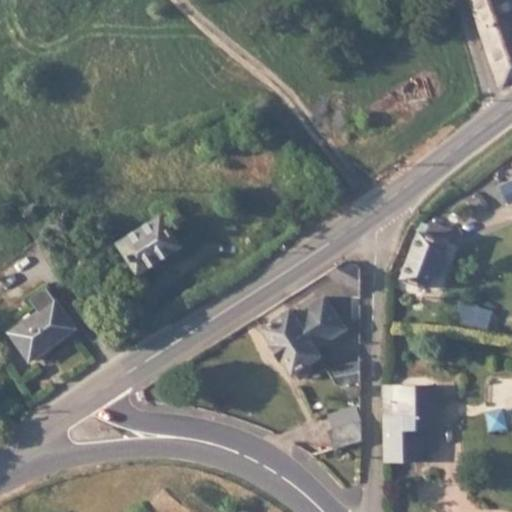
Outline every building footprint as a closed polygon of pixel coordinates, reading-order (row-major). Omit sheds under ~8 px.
[(487,55),(511,41),(511,21),(505,0),(471,0),(473,5),(487,55)] [(161,213),(115,243),(139,278),(184,248),(161,213)] [(431,291),(451,241),(422,230),(402,280),(431,291)] [(342,256),(326,266),(361,286),(362,266),(342,256)] [(76,330),(48,288),(32,298),(39,309),(6,331),(28,362),(76,330)] [(291,308),(262,327),(294,374),(320,356),(317,349),(346,332),(325,298),(297,316),(291,308)] [(359,381),(359,367),(329,368),(338,382),(359,381)] [(438,430),(437,385),(403,386),(404,413),(387,413),(387,461),(423,461),(422,431),(438,430)] [(403,386),(386,387),(387,413),(404,413),(403,386)] [(337,431),(360,424),(360,406),(332,415),(337,431)] [(342,447),(360,441),(360,424),(337,431),(342,447)]
